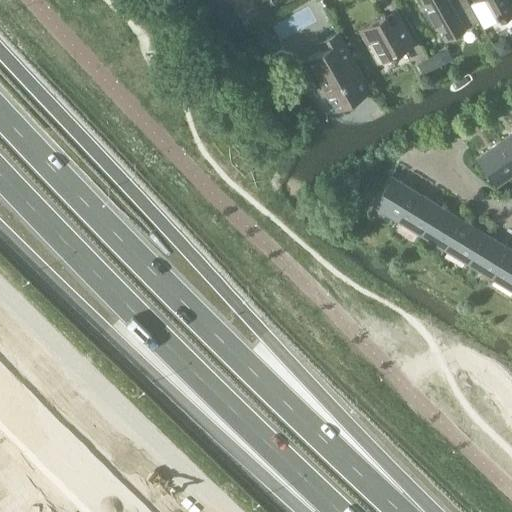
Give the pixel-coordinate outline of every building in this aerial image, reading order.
[(465,27),(478,20),(467,0),(451,0),(450,1),(449,0),(422,0),(427,9),(423,11),(432,26),(435,23),(444,40),(465,28),(465,27)] [(511,0),(491,0),(502,18),(511,12),(511,0)] [(383,61),(415,43),(395,8),(359,29),(368,43),(372,41),(383,61)] [(493,42),(498,52),(507,47),(504,41),(498,39),(493,42)] [(371,90),(352,56),(341,62),(331,44),(303,60),(323,95),(327,93),(336,110),(371,90)] [(436,54),(429,58),(435,69),(442,65),(436,54)] [(511,133),(500,142),(511,159),(511,133)] [(496,186),(511,174),(511,159),(500,142),(477,158),(496,186)] [(374,205),(398,220),(416,191),(392,176),(374,205)] [(440,205),(416,191),(398,220),(422,234),(440,205)] [(463,219),(440,205),(422,234),(445,249),(463,219)] [(487,234),(463,219),(445,249),(469,263),(487,234)] [(510,248),(487,234),(469,263),(492,278),(510,248)] [(492,278),(511,289),(511,249),(510,248),(492,278)]
